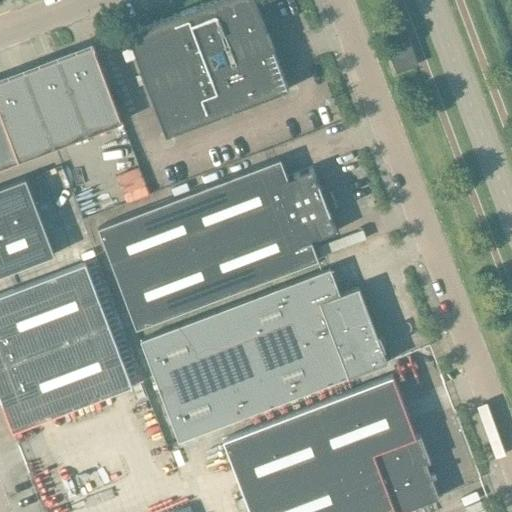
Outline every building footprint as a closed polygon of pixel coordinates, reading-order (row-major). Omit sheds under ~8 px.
[(288,89),(254,0),(212,0),(126,33),(165,136),(288,89)] [(417,65),(408,41),(386,50),(396,73),(417,65)] [(3,79),(0,79),(0,112),(18,160),(121,122),(93,47),(72,55),(71,53),(43,63),(44,66),(4,81),(3,79)] [(0,167),(18,160),(0,112),(0,167)] [(317,258),(310,240),(335,230),(312,168),(287,177),(279,158),(97,227),(135,327),(317,258)] [(0,274),(53,254),(24,177),(0,186),(0,274)] [(131,385),(84,262),(0,293),(0,400),(11,431),(131,385)] [(386,361),(358,285),(339,292),(329,267),(139,338),(177,439),(386,361)] [(435,475),(419,432),(414,434),(392,373),(222,438),(250,511),(391,511),(394,511),(396,511),(438,496),(431,477),(435,475)]
